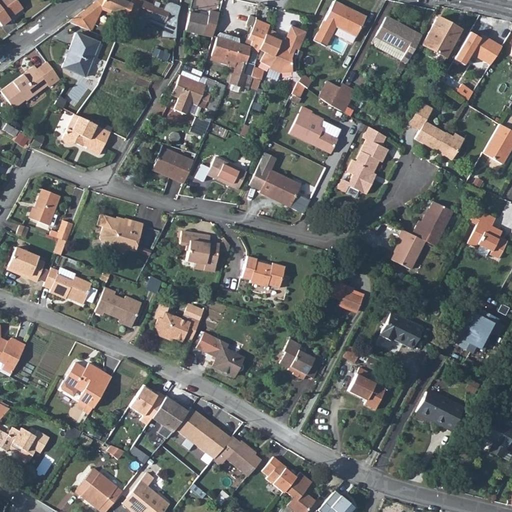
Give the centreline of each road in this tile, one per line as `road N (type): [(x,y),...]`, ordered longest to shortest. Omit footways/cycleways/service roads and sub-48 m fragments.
road 1 (residential): [(104,184),(327,242),(392,200),(414,174)]
road 2 (residential): [(0,298),(208,389),(291,437)]
road 3 (residential): [(449,330),(371,481)]
road 4 (residential): [(104,184),(178,51)]
road 5 (residential): [(0,211),(23,170),(42,164),(104,184)]
road 6 (residential): [(352,323),(291,437)]
road 7 (unknown): [(303,236),(351,125)]
